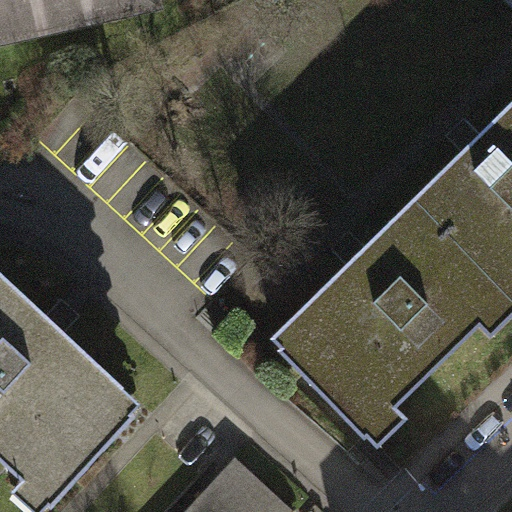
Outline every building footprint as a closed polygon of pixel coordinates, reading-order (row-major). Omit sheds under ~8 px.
[(0,0),(0,39),(113,14),(110,0),(0,0)] [(441,193),(424,210),(509,297),(511,300),(511,106),(471,146),(432,184),(441,193)] [(511,311),(511,300),(509,297),(424,210),(407,226),(398,217),(355,258),(298,314),(307,323),(279,350),(373,446),(400,419),(392,410),(492,313),(501,322),(511,311)] [(0,459),(31,488),(23,497),(39,511),(47,511),(51,507),(136,416),(116,397),(125,387),(0,272),(0,459)] [(294,511),(295,511),(236,456),(184,511),(294,511)]
